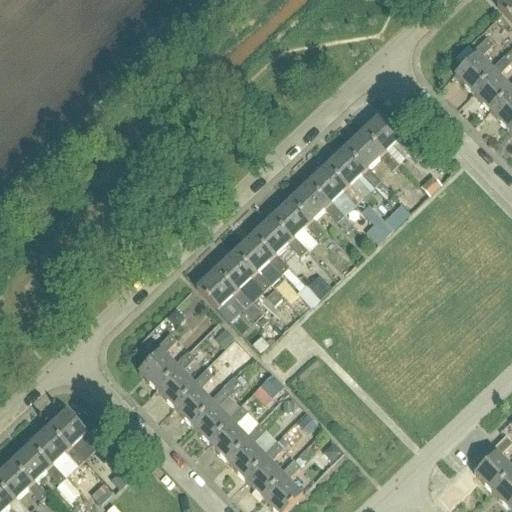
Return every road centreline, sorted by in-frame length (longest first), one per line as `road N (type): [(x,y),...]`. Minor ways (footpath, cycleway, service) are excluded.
road 1 (residential): [(68,362),(382,62)]
road 2 (residential): [(0,217),(232,0)]
road 3 (residential): [(216,511),(68,362)]
road 4 (residential): [(511,197),(382,62)]
road 5 (residential): [(399,485),(511,381)]
